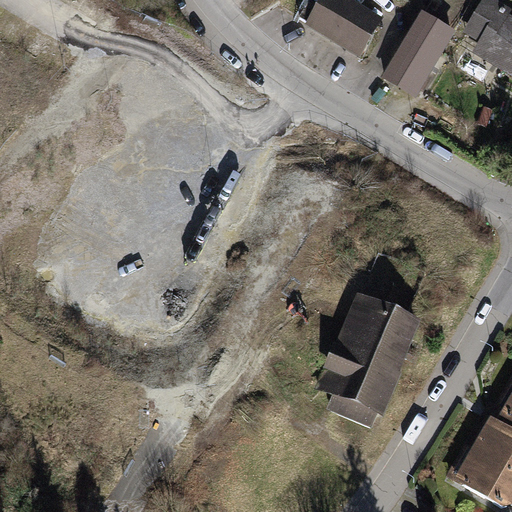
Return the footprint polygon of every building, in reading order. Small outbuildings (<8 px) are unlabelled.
[(341,0),(324,0),(306,30),(362,64),(385,26),(341,0)] [(511,15),(511,13),(490,0),(485,0),(463,36),(479,46),(473,56),(511,80),(511,19),(510,18),(511,15)] [(457,36),(423,16),(383,82),(417,103),(457,36)] [(422,319),(358,292),(318,390),(333,396),(328,410),(373,429),(378,415),(385,418),(403,373),(400,372),(422,319)] [(511,378),(495,408),(489,404),(447,478),(501,508),(511,505),(511,378)]
